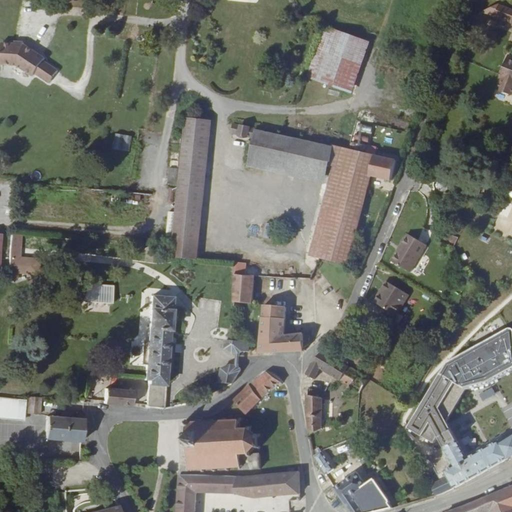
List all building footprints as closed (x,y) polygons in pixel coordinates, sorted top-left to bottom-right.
[(493,17),(498,5),(481,13),(493,17)] [(511,10),(498,5),(493,17),(511,24),(511,10)] [(26,44),(2,43),(1,66),(18,67),(35,78),(37,74),(52,84),(61,70),(26,44)] [(354,65),(316,51),(307,73),(346,87),(354,65)] [(511,57),(508,56),(499,78),(500,79),(496,89),(511,95),(511,94),(511,57)] [(194,259),(204,118),(188,115),(179,196),(176,258),(194,259)] [(358,123),(355,139),(366,141),(367,132),(372,133),(373,125),(358,123)] [(392,178),(397,161),(353,150),(310,142),(234,124),(234,133),(256,138),(254,158),(328,175),(330,165),(343,168),(322,255),(350,263),(371,172),(392,178)] [(113,150),(129,150),(129,134),(114,134),(113,150)] [(167,203),(176,203),(177,168),(168,168),(167,203)] [(511,185),(508,195),(510,196),(502,210),(504,211),(488,247),(501,250),(511,225),(511,185)] [(490,205),(470,195),(465,204),(485,214),(490,205)] [(265,223),(263,238),(272,239),(274,224),(265,223)] [(430,243),(412,231),(394,257),(413,270),(430,243)] [(9,273),(33,274),(33,257),(21,256),(22,234),(11,233),(9,273)] [(314,256),(308,268),(313,270),(319,259),(314,256)] [(254,303),(256,275),(236,274),(234,302),(254,303)] [(388,292),(395,281),(391,279),(385,289),(388,292)] [(413,293),(395,281),(388,292),(385,289),(378,300),(400,313),(413,293)] [(114,304),(115,292),(87,290),(86,297),(84,297),(83,301),(114,304)] [(147,392),(146,404),(146,407),(165,409),(166,388),(166,387),(166,385),(166,384),(166,382),(167,381),(167,380),(172,380),(173,380),(175,350),(175,349),(175,348),(175,346),(175,345),(175,344),(176,343),(170,342),(174,297),(154,296),(150,341),(145,340),(143,363),(149,364),(148,379),(147,392)] [(83,311),(107,312),(107,303),(83,302),(83,311)] [(267,304),(261,353),(283,352),(303,351),(305,350),(305,333),(286,335),(289,307),(267,304)] [(363,327),(358,324),(347,336),(352,339),(363,327)] [(437,440),(441,438),(453,431),(448,422),(468,389),(490,383),(511,370),(511,332),(507,330),(444,365),(410,427),(436,442),(437,440)] [(393,348),(378,339),(370,352),(385,361),(393,348)] [(231,355),(238,356),(241,354),(242,355),(252,352),(253,346),(249,346),(250,342),(229,340),(226,349),(231,355)] [(348,365),(323,351),(314,363),(307,374),(314,379),(321,369),(329,375),(326,380),(330,383),(331,380),(333,382),(336,378),(340,380),(348,365)] [(363,391),(370,378),(348,365),(340,380),(363,391)] [(220,385),(234,383),(241,371),(241,369),(239,370),(237,369),(237,367),(230,368),(220,370),(220,385)] [(264,399),(282,382),(267,372),(251,386),(264,399)] [(251,386),(234,400),(247,414),(264,399),(251,386)] [(493,388),(480,395),(483,401),(496,394),(493,388)] [(105,389),(104,404),(132,406),(133,391),(105,389)] [(320,397),(308,395),(310,421),(311,435),(323,428),(321,410),(326,410),(326,406),(321,406),(320,397)] [(34,396),(34,397),(27,397),(26,413),(30,413),(40,414),(41,397),(34,396)] [(17,398),(1,398),(0,408),(0,417),(15,417),(17,398)] [(83,432),(84,419),(79,419),(47,417),(46,440),(83,442),(83,432)] [(252,429),(251,428),(250,428),(249,431),(245,430),(242,430),(242,423),(244,420),(243,419),(240,422),(231,422),(232,420),(228,420),(228,422),(216,422),(216,420),(213,420),(213,422),(201,422),(201,420),(198,420),(198,423),(190,422),(188,420),(187,418),(186,419),(186,420),(184,422),(183,423),(183,424),(187,425),(188,467),(186,469),(187,471),(189,470),(189,469),(199,468),(199,471),(202,471),(202,468),(212,468),(212,471),(215,471),(215,468),(228,468),(229,471),(231,471),(231,468),(240,468),(241,471),(243,471),(243,470),(262,469),(261,455),(257,439),(260,438),(259,436),(256,437),(254,434),(251,432),(252,429)] [(437,496),(445,494),(509,459),(511,457),(511,439),(503,443),(501,439),(469,457),(453,431),(441,438),(445,447),(429,456),(439,473),(435,476),(439,483),(434,485),(437,496)] [(333,469),(322,452),(314,457),(326,474),(333,469)] [(341,480),(360,467),(353,457),(335,470),(341,480)] [(259,496),(301,493),(300,472),(235,475),(180,474),(177,511),(196,511),(199,491),(239,493),(259,496)] [(358,472),(336,488),(352,511),(379,511),(395,509),(391,504),(393,503),(375,479),(367,485),(358,472)] [(511,511),(511,486),(464,506),(448,511),(492,511),(493,511),(492,511),(511,511)]
